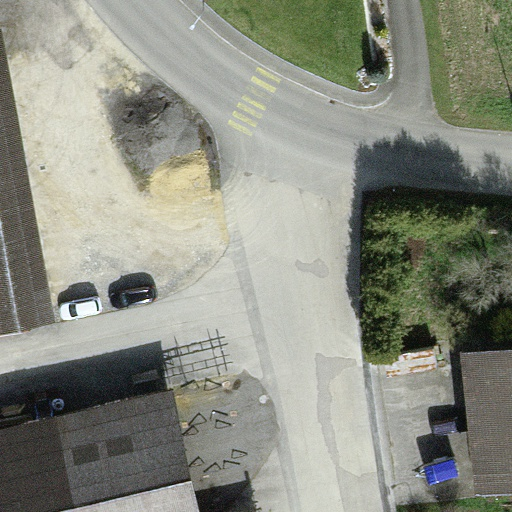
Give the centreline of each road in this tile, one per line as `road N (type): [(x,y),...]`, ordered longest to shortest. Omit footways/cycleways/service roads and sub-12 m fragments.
road 1 (tertiary): [(123,0),(206,79),(284,120),(511,168)]
road 2 (track): [(284,120),(349,511)]
road 3 (track): [(318,323),(0,388)]
